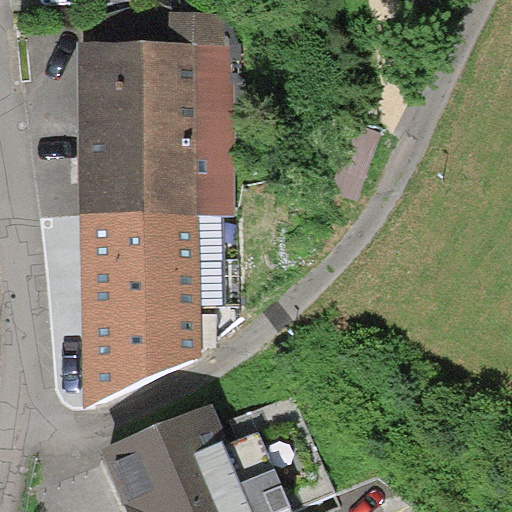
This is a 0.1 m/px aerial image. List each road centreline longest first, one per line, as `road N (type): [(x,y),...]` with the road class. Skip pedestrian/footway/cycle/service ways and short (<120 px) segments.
road 1 (unclassified): [(61,448),(164,422),(246,375),(386,183),(490,0)]
road 2 (residential): [(16,452),(19,302),(12,166),(0,113)]
